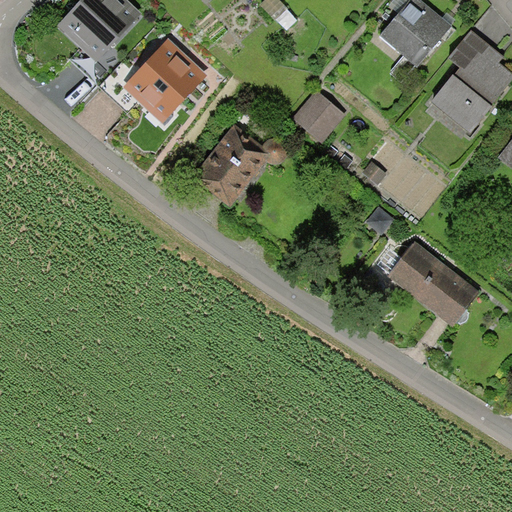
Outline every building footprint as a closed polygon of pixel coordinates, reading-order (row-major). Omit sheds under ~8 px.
[(141,13),(127,0),(82,0),(58,25),(96,61),(141,13)] [(417,67),(451,26),(420,0),(410,0),(399,13),(380,36),(417,67)] [(394,0),(390,5),(399,13),(410,0),(394,0)] [(432,103),(471,134),(511,81),(511,73),(499,63),(504,58),(471,31),(448,59),(460,68),(432,103)] [(208,75),(169,39),(124,87),(163,123),(208,75)] [(347,115),(317,89),(292,119),(322,145),(347,115)] [(263,146),(263,147),(260,144),(238,126),(194,179),(231,208),(264,165),(267,162),(268,163),(271,164),(273,164),(275,164),(278,164),(280,163),(282,162),(284,161),(285,159),(286,157),(288,155),(288,153),(288,151),(288,149),(288,147),(287,145),(285,143),(284,141),(282,139),(279,139),(277,138),(273,139),(271,139),(268,140),(266,142),(265,144),(263,145),(263,146)] [(511,141),(499,158),(511,168),(511,141)] [(388,174),(373,162),(363,174),(377,186),(388,174)] [(414,242),(388,277),(453,326),(456,322),(465,310),(479,292),(414,242)] [(469,313),(465,310),(456,322),(461,325),(465,322),(468,319),(469,313)]
